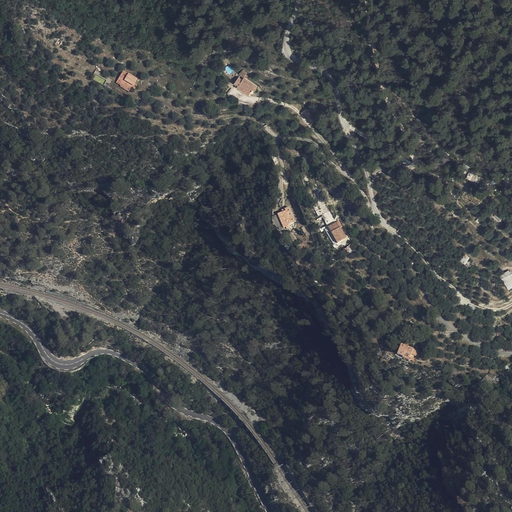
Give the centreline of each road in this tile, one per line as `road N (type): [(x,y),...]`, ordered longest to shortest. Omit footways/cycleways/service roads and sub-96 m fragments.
road 1 (tertiary): [(267,511),(217,425),(176,411),(151,378),(111,351),(71,365),(51,362),(27,328),(0,311)]
road 2 (unclassified): [(344,123),(367,165),(379,213),(419,269),(434,307),(470,338),(511,353)]
road 3 (track): [(160,98),(213,120),(241,116),(275,134),(309,139),(379,213)]
road 4 (track): [(366,0),(388,103),(414,162),(344,123)]
road 5 (unclassified): [(344,123),(329,75),(286,50),(296,0)]
